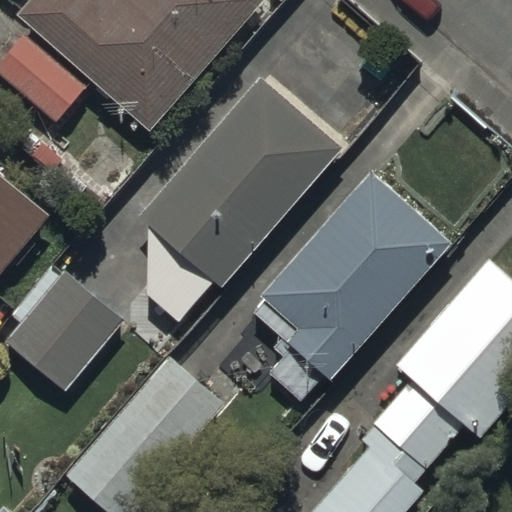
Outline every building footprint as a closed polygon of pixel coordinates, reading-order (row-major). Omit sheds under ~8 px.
[(99,0),(29,0),(18,13),(154,131),(267,0),(266,0),(105,0),(103,3),(99,0)] [(87,92),(27,39),(0,68),(0,72),(58,125),(87,92)] [(226,295),(339,150),(257,79),(146,218),(147,296),(183,325),(214,286),(226,295)] [(331,384),(450,242),(367,173),(265,295),(270,299),(257,316),(282,337),(272,349),(281,357),(267,374),(301,402),(322,377),(331,384)] [(0,276),(50,216),(0,175),(0,276)] [(481,442),(511,404),(511,279),(485,257),(396,367),(409,377),(359,439),(369,447),(317,511),(405,511),(423,491),(417,486),(464,428),(481,442)] [(69,393),(125,320),(53,265),(14,316),(22,322),(5,344),(69,393)] [(168,357),(66,477),(107,511),(134,511),(225,405),(168,357)]
